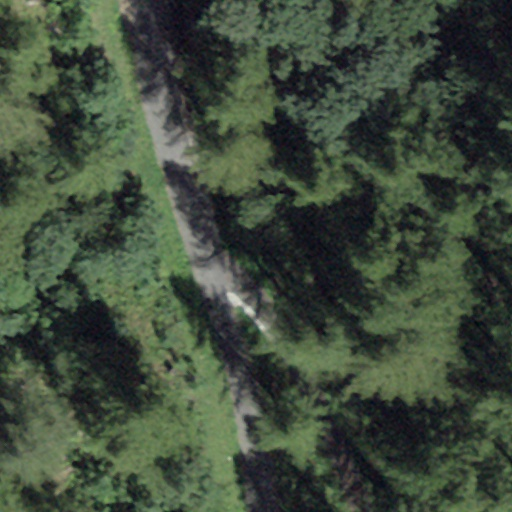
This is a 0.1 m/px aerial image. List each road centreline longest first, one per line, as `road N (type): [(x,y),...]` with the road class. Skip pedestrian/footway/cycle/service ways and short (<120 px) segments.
road 1 (track): [(142,0),(264,511)]
road 2 (track): [(365,511),(191,205)]
